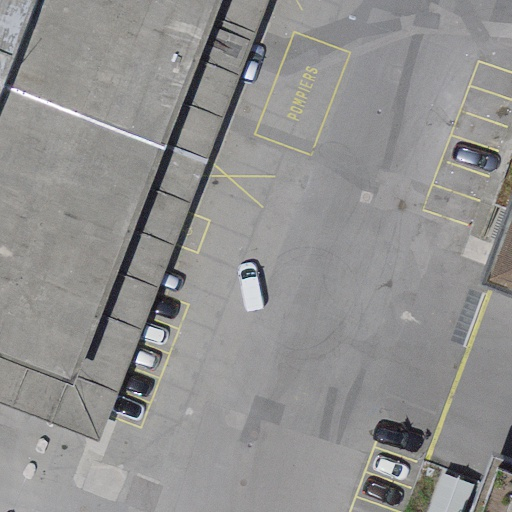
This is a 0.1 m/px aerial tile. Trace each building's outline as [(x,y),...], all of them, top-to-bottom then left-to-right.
[(36,0),(0,95),(0,353),(72,382),(219,0),(36,0)] [(0,0),(0,95),(36,0),(0,0)] [(0,353),(0,401),(101,441),(269,0),(219,0),(72,382),(0,353)] [(511,198),(476,295),(511,308),(511,198)] [(511,511),(511,466),(485,457),(465,511),(511,511)]
